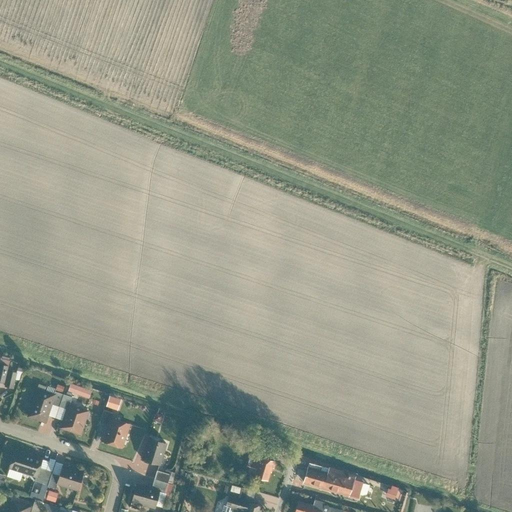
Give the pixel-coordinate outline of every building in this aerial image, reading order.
[(12,370),(0,368),(0,392),(2,383),(10,384),(12,370)] [(91,397),(94,388),(72,381),(69,390),(91,397)] [(59,394),(38,387),(27,416),(48,423),(59,394)] [(119,409),(123,397),(111,393),(107,405),(119,409)] [(92,409),(69,403),(63,427),(86,432),(92,409)] [(163,421),(165,413),(158,411),(156,419),(163,421)] [(133,422),(109,418),(104,442),(128,447),(133,422)] [(171,444),(153,437),(145,460),(163,467),(171,444)] [(45,459),(17,451),(11,471),(39,479),(45,459)] [(265,480),(269,463),(254,460),(251,477),(265,480)] [(322,473),(307,468),(302,483),(353,501),(358,485),(349,481),(352,473),(325,464),(322,473)] [(82,491),(86,471),(64,466),(60,487),(82,491)] [(165,489),(137,483),(133,504),(161,510),(165,489)] [(389,491),(383,489),(381,496),(398,502),(400,495),(394,493),(396,487),(391,485),(389,491)] [(51,488),(48,498),(57,501),(60,492),(51,488)] [(259,511),(262,506),(224,493),(217,511),(259,511)] [(342,511),(343,511),(293,499),(289,511),(342,511)] [(31,511),(34,506),(15,500),(10,511),(31,511)] [(44,510),(55,511),(59,511),(61,505),(46,502),(44,510)]
